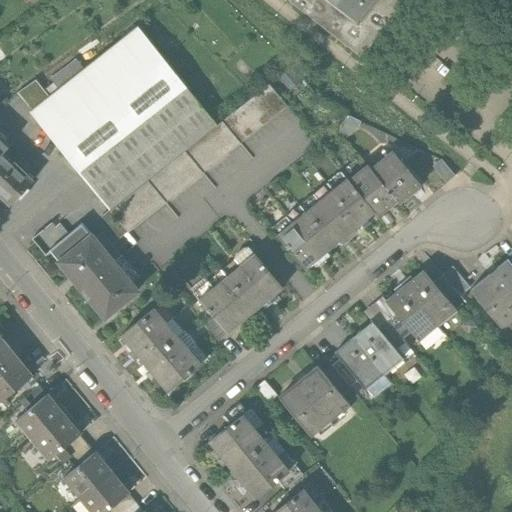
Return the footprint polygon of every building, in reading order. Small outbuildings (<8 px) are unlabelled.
[(288,0),(362,57),(406,0),(288,0)] [(138,27),(30,112),(111,213),(218,127),(138,27)] [(287,107),(270,86),(218,127),(111,213),(127,234),(287,107)] [(338,128),(352,135),(359,121),(344,114),(338,128)] [(9,147),(0,137),(0,156),(1,155),(9,147)] [(394,152),(372,170),(397,201),(400,205),(422,187),(394,152)] [(31,183),(1,155),(0,156),(0,195),(9,205),(31,183)] [(434,167),(447,184),(455,177),(442,161),(434,167)] [(378,216),(397,201),(372,170),(370,168),(351,183),(374,212),(378,216)] [(348,180),(334,191),(360,223),(374,212),(351,183),(348,180)] [(334,191),(320,202),(347,234),(360,223),(334,191)] [(320,202),(306,214),(333,246),(347,234),(320,202)] [(306,214),(293,225),(319,257),(333,246),(306,214)] [(46,256),(51,252),(49,250),(69,234),(60,224),(55,228),(51,224),(32,239),(46,256)] [(51,252),(59,262),(90,236),(81,225),(69,234),(49,250),(51,252)] [(305,269),(319,257),(293,225),(279,237),(305,269)] [(59,262),(83,291),(116,264),(92,235),(90,236),(59,262)] [(254,257),(241,268),(268,301),(282,290),(254,257)] [(511,317),(511,267),(507,262),(470,292),(499,327),(511,317)] [(140,293),(116,264),(83,291),(107,320),(140,293)] [(254,313),(268,301),(241,268),(227,279),(254,313)] [(452,268),(443,276),(459,295),(460,297),(470,289),(452,268)] [(424,272),(405,287),(434,324),(453,308),(449,303),(433,284),(424,272)] [(449,303),(459,295),(443,276),(433,284),(449,303)] [(227,279),(213,291),(240,324),(254,313),(227,279)] [(415,339),(434,324),(405,287),(386,303),(396,315),(411,334),(415,339)] [(226,335),(240,324),(213,291),(199,302),(212,318),(226,335)] [(365,313),(373,324),(378,330),(388,322),(389,321),(375,304),(365,313)] [(122,336),(133,350),(166,323),(154,309),(122,336)] [(396,315),(389,321),(388,322),(403,341),(411,334),(396,315)] [(217,343),(226,335),(212,318),(203,326),(217,343)] [(477,329),(469,320),(461,327),(468,336),(477,329)] [(133,350),(145,363),(177,337),(166,323),(133,350)] [(373,324),(355,339),(385,377),(404,361),(378,330),(373,324)] [(0,364),(13,354),(0,337),(0,364)] [(145,363),(156,377),(188,351),(177,337),(145,363)] [(367,392),(385,377),(355,339),(336,354),(340,360),(359,382),(367,392)] [(200,365),(188,351),(156,377),(168,391),(200,365)] [(0,402),(32,376),(13,354),(0,364),(0,402)] [(340,360),(331,367),(349,390),(359,382),(340,360)] [(340,397),(349,390),(331,367),(322,375),(340,397)] [(317,369),(280,399),(311,438),(348,408),(340,397),(322,375),(317,369)] [(16,421),(33,440),(64,414),(48,395),(16,421)] [(80,434),(64,414),(33,440),(49,460),(80,434)] [(459,414),(448,427),(455,434),(467,421),(459,414)] [(211,442),(223,457),(256,430),(245,416),(211,442)] [(223,457),(234,471),(268,445),(256,430),(223,457)] [(234,471),(245,486),(279,460),(268,445),(234,471)] [(57,457),(63,464),(70,457),(64,451),(57,457)] [(66,478),(82,498),(112,473),(96,454),(66,478)] [(290,474),(279,460),(245,486),(257,500),(290,474)] [(127,492),(112,473),(82,498),(93,511),(103,511),(108,508),(126,493),(127,492)] [(276,511),(305,511),(315,505),(304,491),(276,511)] [(108,508),(111,511),(124,511),(135,503),(126,493),(108,508)] [(141,511),(135,503),(124,511),(141,511)]
